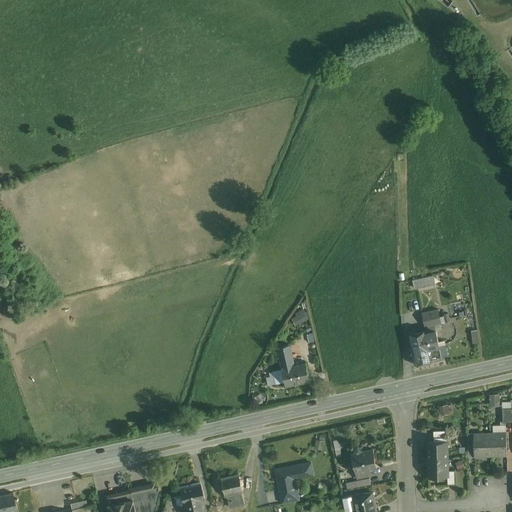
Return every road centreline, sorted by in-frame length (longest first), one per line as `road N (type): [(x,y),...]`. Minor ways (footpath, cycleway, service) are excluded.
road 1 (secondary): [(0,476),(403,387)]
road 2 (residential): [(403,387),(409,507)]
